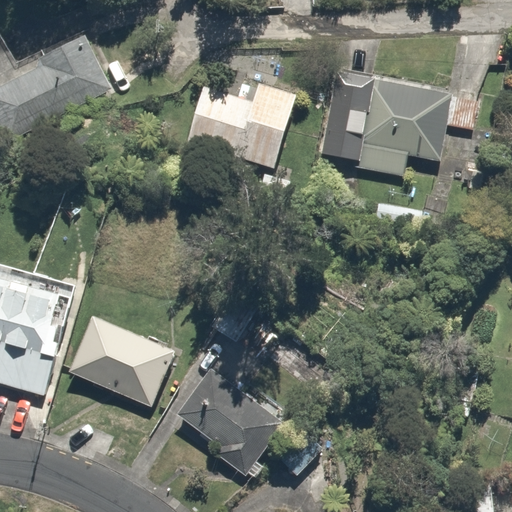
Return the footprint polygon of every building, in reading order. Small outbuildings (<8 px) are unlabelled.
[(110,88),(84,42),(44,64),(47,70),(0,96),(0,114),(15,141),(110,88)] [(410,161),(443,168),(459,90),(348,67),(328,166),(406,182),(410,161)] [(256,103),(213,90),(194,149),(281,176),(304,98),(261,85),(256,103)] [(425,210),(381,201),(375,234),(418,242),(425,210)] [(272,288),(246,274),(213,334),(239,348),(272,288)] [(78,298),(1,277),(0,278),(0,388),(49,402),(78,298)] [(180,356),(94,318),(70,372),(156,410),(180,356)] [(216,367),(180,420),(219,447),(213,456),(247,480),(290,417),(216,367)] [(339,438),(301,419),(279,462),(317,481),(339,438)]
